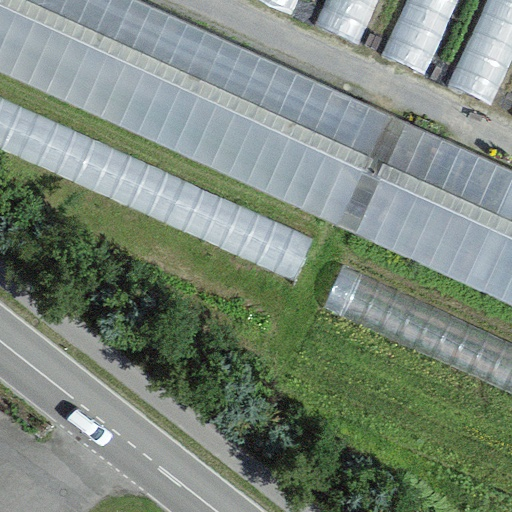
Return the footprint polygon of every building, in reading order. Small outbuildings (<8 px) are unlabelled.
[(0,0),(0,61),(233,146),(251,96),(250,95),(271,38),(167,0),(0,0)] [(276,0),(308,13),(313,0),(276,0)] [(445,74),(473,0),(419,0),(398,55),(445,74)] [(511,0),(495,0),(462,83),(508,102),(511,92),(511,0)] [(38,111),(0,93),(0,130),(23,142),(38,111)]
